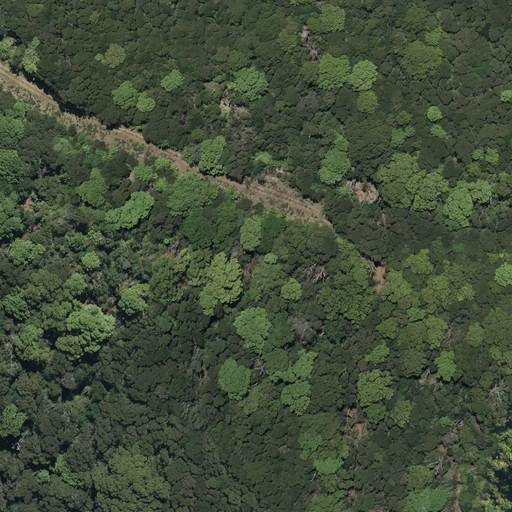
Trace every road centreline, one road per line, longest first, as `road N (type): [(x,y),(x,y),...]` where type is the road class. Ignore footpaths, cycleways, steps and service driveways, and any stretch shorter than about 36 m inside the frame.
road 1 (track): [(401,269),(355,233),(27,104),(0,84)]
road 2 (track): [(511,227),(452,227),(425,238),(401,269),(391,337),(421,511)]
